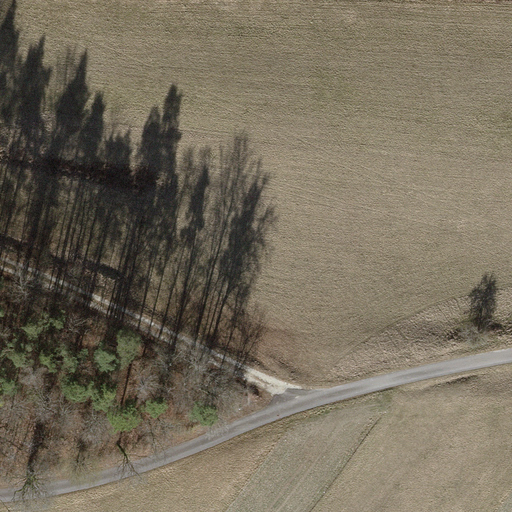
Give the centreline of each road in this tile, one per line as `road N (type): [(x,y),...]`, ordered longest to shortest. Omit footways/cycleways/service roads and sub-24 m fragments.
road 1 (unclassified): [(511,356),(311,400),(102,476),(0,492)]
road 2 (track): [(0,262),(311,400)]
